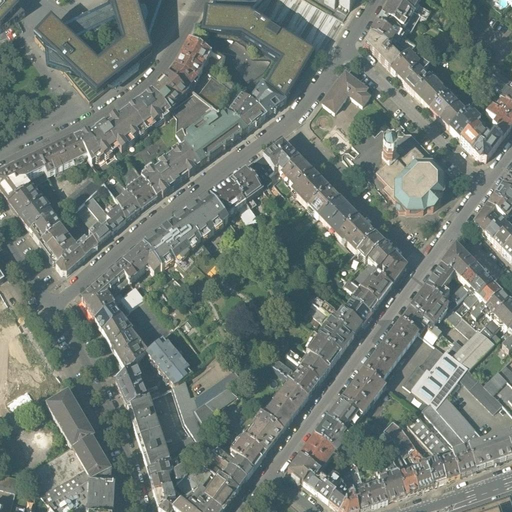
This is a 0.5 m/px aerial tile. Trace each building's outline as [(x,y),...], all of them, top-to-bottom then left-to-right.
[(4,0),(0,3),(0,33),(3,32),(21,20),(25,17),(19,12),(6,0),(4,0)] [(112,95),(137,74),(139,64),(152,53),(147,41),(160,0),(161,0),(204,3),(214,3),(213,12),(208,11),(204,34),(242,39),(282,64),(266,91),(285,106),(312,60),(252,20),(244,17),(252,11),(263,1),(264,0),(253,0),(251,3),(237,0),(114,0),(111,6),(92,13),(58,30),(51,22),(34,40),(33,41),(44,52),(46,67),(46,70),(49,71),(65,75),(89,106),(97,99),(105,92),(112,95)] [(324,0),(323,3),(348,18),(359,0),(324,0)] [(420,0),(392,0),(391,3),(419,20),(425,23),(430,16),(416,8),(420,0)] [(511,8),(503,0),(472,0),(500,20),(511,8)] [(511,0),(503,0),(511,8),(511,0)] [(419,20),(391,3),(382,18),(408,35),(410,36),(419,20)] [(382,18),(370,39),(389,50),(392,44),(399,49),(402,44),(408,35),(382,18)] [(388,51),(389,50),(370,39),(364,48),(373,58),(389,74),(400,64),(388,51)] [(189,40),(179,57),(203,71),(213,54),(189,40)] [(402,44),(399,49),(409,56),(414,51),(402,44)] [(187,94),(203,71),(179,57),(168,76),(187,94)] [(389,74),(403,88),(416,71),(418,68),(408,57),(400,64),(389,74)] [(413,98),(428,81),(416,71),(403,88),(413,98)] [(168,76),(152,94),(171,115),(187,94),(168,76)] [(496,78),(491,83),(511,98),(511,85),(510,88),(496,78)] [(345,83),(340,90),(337,88),(322,108),(334,117),(348,99),(362,110),(369,101),(363,97),(366,94),(348,80),(345,83)] [(445,98),(428,80),(428,81),(413,98),(428,114),(445,98)] [(511,114),(511,98),(491,83),(487,89),(502,100),(498,104),(500,105),(511,114)] [(285,106),(266,91),(262,88),(249,105),(266,120),(285,106)] [(134,107),(117,118),(137,147),(171,115),(152,94),(134,107)] [(456,107),(445,98),(428,114),(439,124),(456,107)] [(243,100),(228,119),(248,135),(266,120),(249,105),(243,100)] [(493,113),(511,128),(511,114),(500,105),(493,113)] [(439,124),(449,134),(465,118),(456,107),(439,124)] [(497,134),(493,139),(501,144),(505,139),(511,129),(511,128),(493,113),(491,112),(485,118),(495,128),(492,131),(497,134)] [(449,134),(459,145),(477,126),(478,125),(468,115),(465,118),(449,134)] [(184,149),(200,171),(222,155),(248,135),(228,119),(225,116),(185,140),(189,145),(184,149)] [(122,157),(137,147),(117,118),(99,130),(93,134),(91,131),(73,143),(77,150),(81,147),(89,160),(92,164),(102,158),(105,163),(119,153),(122,157)] [(482,131),(477,126),(459,145),(471,157),(485,141),(478,134),(482,131)] [(431,169),(439,177),(442,174),(413,144),(409,143),(400,134),(397,134),(392,139),(389,136),(381,136),(375,142),(370,137),(371,137),(368,134),(351,151),(358,158),(350,166),(363,178),(365,177),(374,186),(374,192),(379,197),(382,194),(386,190),(376,179),(385,170),(382,166),(382,161),(386,157),(391,157),(398,164),(403,163),(414,153),(431,169)] [(479,166),(486,165),(501,144),(493,139),(490,142),(486,139),(485,141),(471,157),(479,166)] [(73,143),(37,159),(45,175),(47,180),(89,160),(81,147),(77,150),(73,143)] [(282,146),(263,161),(273,175),(278,172),(282,177),(297,161),(282,146)] [(184,149),(139,183),(156,204),(174,191),(200,171),(184,149)] [(385,170),(376,179),(386,190),(382,194),(394,206),(396,208),(396,213),(399,217),(405,217),(406,218),(423,218),(426,215),(433,216),(440,208),(440,201),(443,199),(443,181),(439,177),(431,169),(414,153),(403,163),(398,164),(391,157),(386,157),(382,161),(382,166),(385,170)] [(37,159),(0,177),(0,195),(7,206),(30,190),(26,184),(45,175),(37,159)] [(263,161),(245,174),(260,191),(265,188),(266,189),(271,185),(268,180),(273,175),(263,161)] [(297,161),(282,177),(280,178),(294,192),(310,175),(297,161)] [(118,183),(128,197),(142,214),(156,204),(139,183),(132,173),(118,183)] [(245,174),(230,186),(250,213),(256,208),(251,201),(262,193),(260,191),(245,174)] [(310,175),(294,192),(291,195),(307,211),(327,191),(310,175)] [(74,217),(77,214),(85,207),(93,200),(105,190),(93,178),(63,204),(74,217)] [(500,192),(511,199),(511,182),(509,181),(500,192)] [(210,201),(225,222),(239,212),(241,214),(240,216),(240,217),(240,219),(249,230),(258,224),(250,213),(230,186),(210,201)] [(19,220),(40,204),(30,190),(7,206),(19,220)] [(338,203),(327,191),(307,211),(318,222),(338,203)] [(493,202),(511,215),(511,214),(511,199),(500,192),(493,202)] [(120,212),(127,226),(142,214),(128,197),(117,207),(120,212)] [(105,216),(93,200),(85,207),(102,228),(115,216),(110,211),(105,216)] [(145,249),(143,251),(160,275),(161,276),(163,275),(164,274),(165,275),(173,270),(172,269),(174,267),(177,272),(175,274),(186,284),(185,285),(194,294),(203,284),(203,283),(216,268),(200,248),(202,247),(203,248),(210,242),(209,241),(214,237),(214,238),(221,233),(220,231),(228,225),(225,222),(210,201),(206,204),(205,202),(198,208),(199,209),(194,213),(193,212),(186,217),(187,218),(182,222),(181,221),(173,226),(174,227),(153,244),(152,242),(145,248),(145,249)] [(493,202),(487,210),(498,219),(505,223),(511,215),(493,202)] [(338,203),(318,222),(336,240),(356,221),(338,203)] [(51,216),(40,204),(19,220),(29,235),(51,216)] [(93,235),(102,228),(85,207),(77,214),(93,235)] [(473,228),(484,239),(499,225),(495,222),(498,219),(487,210),(473,228)] [(102,228),(111,240),(127,226),(120,212),(115,216),(102,228)] [(61,229),(51,216),(29,235),(40,249),(59,231),(61,229)] [(356,221),(336,240),(335,240),(342,247),(343,245),(356,257),(374,239),(356,221)] [(499,225),(484,239),(493,248),(508,234),(499,225)] [(93,235),(89,239),(98,251),(111,240),(102,228),(93,235)] [(71,244),(59,231),(40,249),(50,261),(71,244)] [(501,256),(511,245),(511,238),(508,234),(493,248),(501,256)] [(89,239),(77,251),(84,263),(98,251),(89,239)] [(374,239),(356,257),(348,264),(354,270),(361,264),(361,262),(360,261),(362,259),(367,264),(383,248),(374,239)] [(71,244),(50,261),(63,279),(65,279),(67,279),(84,263),(77,251),(71,244)] [(511,245),(501,256),(510,266),(511,264),(511,245)] [(393,259),(383,248),(367,264),(373,271),(377,275),(380,272),(393,259)] [(451,287),(449,285),(453,280),(460,287),(475,270),(462,257),(455,250),(437,274),(424,291),(443,305),(449,297),(445,293),(451,287)] [(143,251),(123,268),(136,282),(145,275),(144,274),(147,272),(154,280),(160,275),(143,251)] [(396,261),(393,259),(380,272),(387,278),(382,285),(390,291),(402,275),(402,273),(402,271),(400,269),(401,267),(396,261)] [(123,268),(97,290),(112,312),(114,310),(110,305),(113,301),(120,296),(129,288),(129,289),(136,283),(136,282),(123,268)] [(467,297),(483,279),(475,270),(460,287),(464,291),(463,292),(462,291),(451,302),(457,307),(467,297)] [(369,272),(351,289),(357,294),(377,275),(373,271),(371,273),(370,272),(369,272)] [(483,279),(467,297),(470,300),(456,315),(462,320),(478,303),(493,288),(483,279)] [(143,305),(146,303),(174,285),(168,280),(149,293),(148,296),(143,299),(143,298),(140,301),(143,305)] [(369,286),(361,296),(377,309),(390,291),(382,285),(375,280),(370,287),(369,286)] [(141,289),(136,283),(129,289),(129,288),(120,296),(125,302),(135,294),(136,296),(138,294),(142,292),(141,290),(141,289)] [(351,289),(347,286),(343,292),(350,297),(351,297),(352,296),(356,299),(351,305),(370,319),(377,309),(361,296),(357,294),(351,289)] [(475,323),(481,318),(501,296),(493,288),(478,303),(482,308),(481,309),(479,308),(470,317),(475,323)] [(95,324),(112,312),(97,290),(82,304),(95,324)] [(443,305),(424,291),(409,311),(433,329),(443,319),(469,342),(477,334),(462,320),(456,315),(443,305)] [(125,302),(120,305),(128,316),(130,314),(143,305),(140,301),(138,298),(136,296),(135,294),(125,302)] [(120,305),(125,302),(120,296),(113,301),(110,305),(114,310),(120,305)] [(510,305),(501,296),(481,318),(486,322),(481,327),(485,331),(510,305)] [(361,330),(370,319),(351,305),(347,311),(328,297),(325,302),(341,314),(361,330)] [(307,306),(311,309),(316,303),(312,300),(307,306)] [(143,305),(130,314),(157,345),(172,332),(167,325),(166,326),(160,318),(146,303),(143,305)] [(334,317),(316,303),(311,309),(318,314),(353,341),(361,330),(341,314),(336,321),(334,319),(334,317)] [(511,329),(511,307),(510,305),(485,331),(480,335),(495,348),(506,335),(511,329)] [(311,309),(303,321),(309,325),(318,314),(311,309)] [(433,329),(409,311),(401,323),(419,337),(421,337),(428,328),(430,330),(428,333),(438,340),(442,335),(433,329)] [(112,312),(95,324),(103,337),(119,323),(120,322),(112,312)] [(353,341),(318,314),(309,325),(316,330),(318,326),(325,331),(318,340),(340,357),(353,341)] [(119,323),(103,337),(105,340),(109,348),(119,364),(122,369),(126,376),(130,373),(134,369),(146,358),(147,357),(130,336),(131,335),(125,327),(123,329),(119,323)] [(419,337),(401,323),(382,348),(401,361),(419,337)] [(511,329),(506,335),(511,340),(511,341),(511,343),(509,342),(501,349),(509,356),(511,352),(511,329)] [(455,342),(445,356),(467,373),(469,374),(495,348),(480,335),(477,334),(469,342),(464,348),(455,342)] [(315,347),(306,358),(328,374),(340,357),(318,340),(313,337),(309,342),(315,347)] [(147,357),(146,358),(158,373),(158,374),(158,375),(160,378),(161,378),(162,378),(163,378),(174,391),(178,389),(184,384),(191,378),(188,374),(188,373),(188,372),(183,367),(182,367),(172,355),(172,354),(172,353),(168,348),(167,348),(166,348),(162,344),(147,357)] [(401,361),(382,348),(364,372),(382,385),(401,361)] [(402,387),(411,394),(427,373),(429,375),(445,356),(436,350),(420,369),(418,367),(402,387)] [(328,374),(306,358),(306,357),(302,362),(299,363),(299,361),(296,359),(294,359),(289,355),(285,360),(301,372),(319,386),(328,374)] [(427,373),(411,394),(430,407),(436,414),(446,401),(459,384),(467,373),(445,356),(429,375),(427,373)] [(275,367),(271,373),(288,386),(307,401),(319,386),(301,372),(293,382),(291,381),(292,380),(292,379),(291,379),(275,367)] [(511,373),(506,367),(498,375),(507,384),(511,389),(511,373)] [(126,376),(115,384),(127,410),(146,402),(141,388),(142,386),(134,369),(130,373),(126,376)] [(382,385),(364,372),(356,383),(378,400),(387,388),(382,385)] [(199,398),(194,400),(198,413),(227,392),(241,382),(234,373),(199,398)] [(467,373),(459,384),(493,417),(503,408),(493,399),(484,389),(469,374),(467,373)] [(484,389),(493,399),(507,384),(498,375),(484,389)] [(378,400),(356,383),(342,402),(363,419),(378,400)] [(174,391),(170,392),(182,427),(196,447),(210,438),(201,426),(194,416),(198,413),(194,400),(190,402),(184,384),(178,389),(174,391)] [(288,386),(263,420),(282,435),(288,427),(301,409),(307,401),(288,386)] [(213,416),(236,399),(227,392),(198,413),(194,416),(201,426),(214,417),(213,416)] [(422,415),(430,407),(411,394),(403,403),(420,416),(422,415)] [(68,395),(46,408),(72,452),(92,440),(94,439),(68,395)] [(127,410),(139,446),(161,439),(149,401),(146,402),(127,410)] [(446,401),(436,414),(464,446),(476,435),(446,401)] [(363,419),(342,402),(327,421),(346,436),(350,430),(354,433),(364,420),(363,419)] [(452,458),(459,479),(459,480),(476,473),(467,451),(466,448),(464,446),(436,414),(430,407),(422,415),(439,435),(436,437),(442,443),(445,441),(453,451),(452,452),(449,449),(447,451),(451,455),(452,458)] [(244,441),(265,457),(282,435),(263,420),(260,418),(254,426),(255,426),(244,441)] [(418,419),(406,428),(436,459),(440,463),(452,458),(451,455),(447,451),(418,419)] [(346,436),(327,421),(315,438),(336,455),(338,456),(351,440),(346,436)] [(410,472),(419,494),(433,488),(425,463),(424,461),(401,433),(393,425),(384,435),(392,443),(400,455),(406,451),(418,469),(410,472)] [(511,435),(467,451),(476,473),(486,470),(506,463),(511,460),(511,435)] [(336,455),(315,438),(299,459),(320,475),(336,455)] [(169,463),(161,439),(139,446),(147,472),(163,466),(169,463)] [(72,452),(30,477),(48,508),(86,485),(90,483),(111,472),(110,472),(92,440),(72,452)] [(236,461),(253,474),(265,457),(244,441),(243,441),(230,457),(234,460),(236,461)] [(398,474),(406,499),(419,494),(410,472),(406,474),(397,457),(400,455),(392,443),(384,447),(392,464),(398,474)] [(213,459),(218,454),(220,453),(216,447),(202,456),(204,460),(200,463),(203,467),(213,459)] [(213,459),(229,471),(246,483),(253,474),(236,461),(233,466),(231,465),(231,464),(218,454),(213,459)] [(440,463),(446,484),(459,479),(452,458),(440,463)] [(320,475),(299,459),(287,474),(304,488),(310,481),(315,484),(321,475),(320,475)] [(425,463),(433,488),(446,484),(440,463),(436,459),(425,463)] [(163,466),(147,472),(150,482),(167,477),(172,474),(175,472),(173,467),(170,468),(169,463),(163,466)] [(380,484),(388,506),(406,499),(398,474),(392,464),(375,471),(380,484)] [(177,488),(176,488),(185,497),(185,496),(188,500),(193,495),(193,491),(207,472),(202,468),(184,481),(177,488)] [(175,472),(172,474),(177,488),(184,481),(181,469),(175,472)] [(219,480),(238,494),(246,483),(229,471),(225,477),(222,475),(218,480),(219,480)] [(112,511),(114,487),(111,487),(112,487),(112,486),(113,485),(113,484),(113,483),(112,482),(111,481),(110,481),(111,472),(90,483),(86,485),(48,508),(48,509),(50,511),(112,511)] [(211,475),(207,472),(193,491),(193,495),(188,500),(174,511),(223,511),(238,494),(219,480),(205,498),(204,497),(198,492),(211,475)] [(358,511),(354,493),(352,472),(344,478),(348,481),(349,494),(345,506),(341,511),(358,511)] [(150,482),(153,495),(171,492),(176,488),(177,488),(172,474),(167,477),(150,482)] [(310,481),(304,488),(311,493),(317,497),(327,484),(325,482),(328,479),(321,475),(315,484),(310,481)] [(18,482),(0,477),(0,491),(15,495),(18,482)] [(30,477),(19,483),(27,485),(28,484),(31,488),(37,495),(48,508),(30,477)] [(327,484),(317,497),(323,502),(328,506),(342,489),(342,484),(332,477),(327,484)] [(354,493),(358,511),(370,511),(372,511),(365,490),(361,481),(356,483),(357,491),(354,493)] [(365,490),(372,511),(380,508),(388,506),(380,484),(365,490)] [(32,511),(37,495),(31,488),(24,511),(32,511)] [(176,488),(171,492),(175,504),(185,497),(176,488)] [(341,511),(345,506),(349,494),(342,489),(328,506),(334,510),(336,511),(341,511)] [(173,504),(175,504),(171,492),(153,495),(157,511),(159,511),(166,508),(165,506),(173,504)] [(166,508),(159,511),(174,511),(188,500),(185,496),(185,497),(175,504),(173,504),(165,506),(166,508)]
